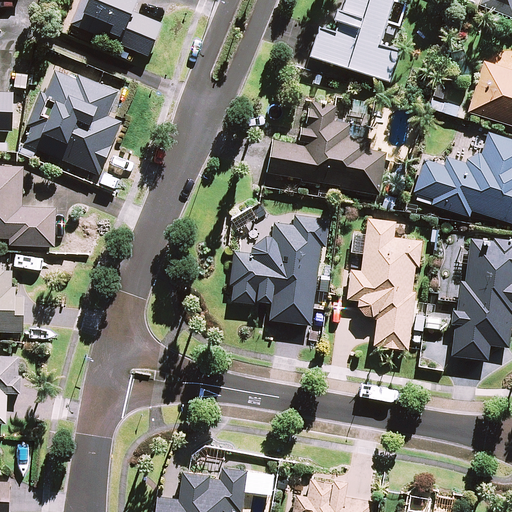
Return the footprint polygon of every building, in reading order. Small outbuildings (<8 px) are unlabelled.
[(140,55),(151,60),(165,27),(138,15),(142,4),(132,0),(84,0),(73,26),(140,55)] [(321,28),(311,59),(392,84),(402,53),(382,47),(396,0),(349,0),(344,14),(340,13),(336,24),(341,25),(338,33),(321,28)] [(511,0),(484,0),(481,7),(511,19),(511,0)] [(26,64),(14,62),(11,86),(23,88),(26,64)] [(511,73),(487,66),(471,116),(511,128),(511,73)] [(34,130),(27,146),(103,178),(126,124),(111,118),(121,95),(80,77),(79,81),(59,73),(49,96),(44,94),(30,128),(34,130)] [(0,134),(16,135),(17,97),(0,96),(0,134)] [(275,143),(270,175),(304,181),(304,183),(321,186),(322,184),(343,187),(343,190),(381,197),(389,155),(371,152),(373,141),(351,137),(353,126),(336,123),(338,108),(329,107),(329,109),(324,108),(324,106),(314,104),(313,112),(311,112),(308,127),(310,127),(309,132),(304,131),(302,144),(307,145),(307,148),(275,143)] [(474,214),(511,225),(511,140),(491,134),(484,156),(481,155),(470,162),(469,166),(449,160),(447,168),(426,162),(416,195),(436,201),(434,207),(472,219),(474,214)] [(0,240),(12,241),(12,248),(58,250),(59,209),(26,208),(27,169),(0,168),(0,240)] [(329,251),(333,224),(298,220),(297,229),(278,227),(276,243),(270,242),(256,253),(256,258),(238,256),(233,291),(238,292),(236,306),(261,309),(261,307),(275,309),(273,325),(315,330),(325,251),(329,251)] [(423,272),(426,245),(398,242),(400,227),(371,223),(365,276),(354,275),(350,305),(362,306),(361,312),(369,322),(380,324),(376,351),(412,356),(420,297),(416,297),(419,272),(423,272)] [(497,245),(473,243),(468,286),(464,286),(461,316),(456,315),(455,329),(460,329),(456,360),(492,364),(494,350),(511,352),(511,350),(511,244),(497,243),(497,245)] [(5,336),(27,337),(28,302),(19,302),(19,292),(16,292),(18,267),(0,266),(0,340),(5,341),(5,336)] [(0,428),(10,429),(11,399),(25,400),(26,382),(22,382),(23,360),(0,359),(0,428)] [(0,511),(13,511),(14,486),(3,486),(4,473),(0,473),(0,468),(0,457),(0,456),(0,511)] [(224,483),(186,478),(182,504),(161,501),(159,511),(247,511),(252,475),(225,472),(224,483)] [(376,511),(378,506),(349,501),(351,490),(314,483),(311,500),(299,498),(296,511),(376,511)]
